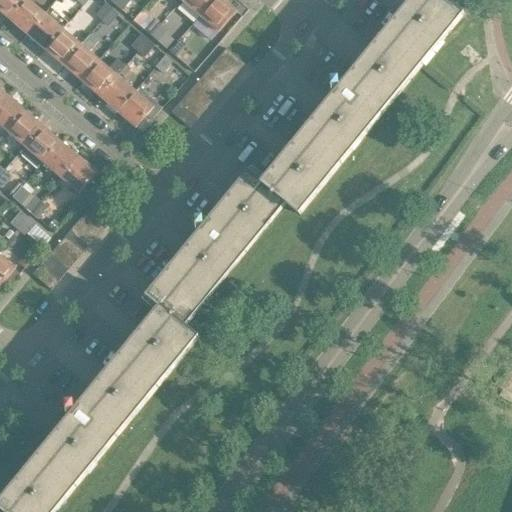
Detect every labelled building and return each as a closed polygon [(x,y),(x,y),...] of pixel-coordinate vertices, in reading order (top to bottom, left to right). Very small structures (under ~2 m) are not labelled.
[(0,0),(0,10),(9,19),(24,0),(0,0)] [(24,0),(9,19),(27,34),(45,14),(28,0),(24,0)] [(119,0),(115,5),(122,10),(130,0),(119,0)] [(182,0),(200,16),(214,0),(182,0)] [(222,0),(214,0),(200,16),(219,32),(236,11),(222,0)] [(263,183),(301,214),(464,15),(445,0),(413,0),(345,83),(339,78),(332,79),(333,97),(263,183)] [(95,15),(102,21),(112,9),(105,4),(95,15)] [(112,9),(102,21),(108,26),(118,15),(112,9)] [(27,34),(45,50),(63,29),(45,14),(27,34)] [(145,30),(152,36),(161,24),(155,19),(145,30)] [(161,24),(152,36),(158,41),(168,30),(161,24)] [(45,50),(64,65),(81,45),(63,29),(45,50)] [(64,65),(82,81),(99,61),(89,52),(98,42),(89,35),(81,45),(64,65)] [(131,46),(138,52),(148,41),(141,35),(131,46)] [(169,51),(176,57),(186,45),(179,39),(169,51)] [(148,41),(138,52),(144,57),(154,46),(148,41)] [(226,48),(218,58),(237,73),(245,64),(226,48)] [(155,67),(162,73),(172,61),(165,55),(155,67)] [(100,96),(117,76),(126,66),(117,58),(108,68),(99,61),(82,81),(100,96)] [(218,58),(210,67),(229,82),(237,73),(218,58)] [(210,67),(203,76),(221,91),(229,82),(210,67)] [(100,96),(118,111),(135,91),(117,76),(100,96)] [(203,76),(195,85),(213,100),(221,91),(203,76)] [(195,85),(187,94),(205,109),(213,100),(195,85)] [(135,91),(118,111),(136,127),(146,116),(151,120),(162,108),(138,88),(135,91)] [(187,94),(179,103),(198,118),(205,109),(187,94)] [(0,102),(0,125),(7,131),(24,111),(6,95),(0,102)] [(198,118),(179,103),(171,112),(190,128),(198,118)] [(7,131),(25,146),(25,147),(42,126),(24,111),(7,131)] [(37,168),(43,162),(60,142),(42,126),(25,147),(25,146),(19,153),(37,168)] [(43,162),(62,178),(79,158),(60,142),(43,162)] [(79,158),(62,178),(80,193),(97,173),(79,158)] [(5,171),(0,176),(0,186),(1,188),(11,176),(5,171)] [(147,297),(161,308),(184,327),(287,202),(263,183),(249,172),(209,221),(203,216),(195,217),(197,234),(147,297)] [(24,207),(31,213),(41,202),(34,196),(24,207)] [(41,202),(31,213),(37,218),(47,207),(41,202)] [(88,210),(80,219),(98,235),(106,226),(88,210)] [(11,223),(18,229),(27,218),(20,212),(11,223)] [(27,218),(18,229),(24,234),(33,223),(27,218)] [(53,219),(47,226),(54,231),(59,225),(53,219)] [(80,219),(72,228),(90,244),(98,235),(80,219)] [(72,228),(64,238),(82,253),(90,244),(72,228)] [(64,238),(56,247),(75,262),(82,253),(64,238)] [(56,247),(49,256),(67,271),(75,262),(56,247)] [(0,255),(0,286),(15,269),(0,255)] [(49,256),(41,265),(59,280),(67,271),(49,256)] [(59,280),(41,265),(33,274),(51,290),(59,280)] [(122,312),(136,298),(120,283),(107,298),(122,312)] [(0,503),(0,506),(7,511),(56,511),(198,339),(184,327),(161,308),(80,406),(75,401),(67,402),(69,420),(0,503)]
